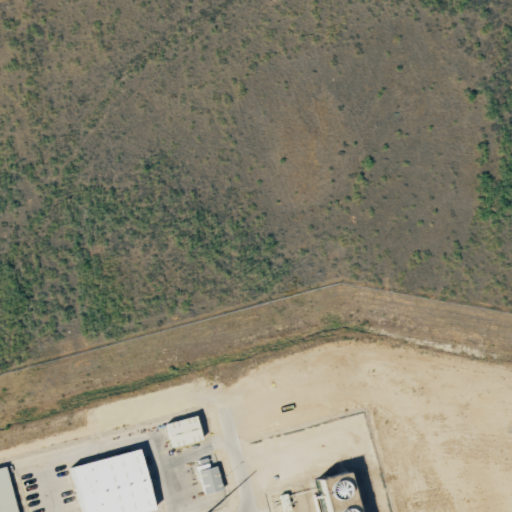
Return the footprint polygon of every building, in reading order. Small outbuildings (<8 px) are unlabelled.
[(171,447),(165,424),(193,416),(199,439),(171,447)] [(137,511),(81,511),(69,468),(136,450),(152,508),(137,511)] [(0,511),(0,466),(3,466),(15,511),(0,511)] [(204,497),(197,471),(214,466),(221,492),(204,497)] [(322,511),(314,480),(343,472),(353,511),(322,511)]
